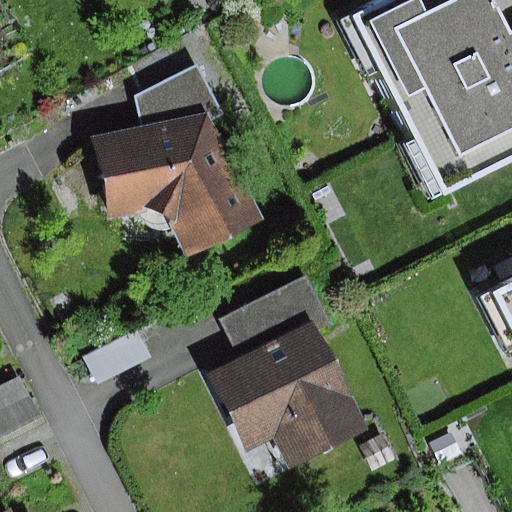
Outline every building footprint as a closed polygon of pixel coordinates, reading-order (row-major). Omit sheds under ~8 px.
[(511,17),(503,0),(378,0),(334,22),(421,198),(511,152),(511,17)] [(133,97),(139,127),(206,113),(217,111),(197,68),(133,97)] [(139,127),(87,138),(102,221),(158,211),(180,256),(254,229),(206,113),(139,127)] [(511,277),(477,294),(511,367),(511,277)] [(306,329),(198,378),(233,455),(271,437),(286,471),(357,439),(306,329)] [(137,330),(81,358),(95,385),(150,358),(137,330)] [(17,379),(0,387),(0,438),(37,421),(17,379)]
